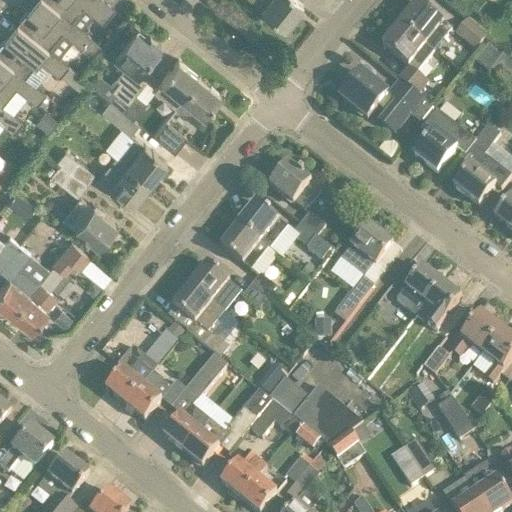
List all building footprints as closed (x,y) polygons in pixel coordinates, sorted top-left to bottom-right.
[(16,25),(20,28),(47,50),(48,50),(68,66),(48,49),(62,32),(91,56),(100,45),(71,21),(70,22),(43,0),(42,0),(43,1),(37,9),(36,8),(34,10),(35,10),(31,14),(27,11),(16,25)] [(43,0),(70,22),(71,21),(100,45),(71,21),(83,7),(103,24),(115,10),(102,0),(43,0)] [(296,0),(252,0),(262,8),(262,9),(284,27),(302,4),(296,0)] [(453,33),(419,6),(403,25),(428,47),(437,36),(445,43),(453,33)] [(467,24),(457,37),(477,53),(487,41),(467,24)] [(409,70),(400,81),(420,97),(429,86),(417,77),(435,55),(427,48),(428,47),(403,25),(383,49),(409,70)] [(20,28),(19,28),(20,29),(14,37),(13,36),(11,38),(8,42),(4,39),(0,44),(0,58),(24,78),(25,78),(45,95),(46,94),(25,77),(39,60),(59,77),(68,66),(48,50),(47,50),(20,28)] [(113,58),(124,67),(127,70),(111,91),(115,94),(110,101),(122,111),(136,94),(146,81),(137,74),(160,46),(150,37),(147,40),(135,30),(113,58)] [(489,48),(476,65),(493,78),(506,61),(489,48)] [(0,105),(1,107),(2,106),(22,123),(22,122),(2,105),(16,88),(36,105),(45,95),(25,78),(24,78),(0,58),(0,105)] [(154,91),(175,108),(199,77),(178,61),(154,91)] [(420,97),(400,81),(400,82),(402,84),(390,99),(388,98),(388,97),(362,76),(342,101),(368,122),(379,109),(389,116),(381,125),(395,136),(411,117),(422,126),(434,111),(418,98),(420,97)] [(221,95),(199,77),(175,108),(195,125),(202,116),(203,117),(221,95)] [(147,103),(136,94),(122,111),(133,120),(147,103)] [(139,125),(133,120),(122,111),(110,101),(101,112),(130,135),(139,125)] [(1,107),(0,105),(0,122),(13,133),(22,123),(2,106),(1,107)] [(457,154),(464,159),(471,150),(487,129),(486,129),(474,145),(435,115),(424,129),(432,135),(412,159),(437,179),(457,154)] [(162,125),(161,124),(153,135),(170,149),(174,152),(187,137),(166,120),(162,125)] [(481,157),(467,176),(454,192),(479,212),(496,190),(502,195),(511,181),(485,160),(501,140),(487,129),(471,150),(481,157)] [(136,138),(118,160),(149,184),(166,162),(136,138)] [(57,162),(60,164),(86,186),(95,175),(66,151),(57,162)] [(114,159),(97,180),(130,207),(149,184),(118,160),(117,161),(114,159)] [(86,186),(60,164),(51,176),(77,197),(86,186)] [(289,165),(270,188),(294,207),(295,206),(305,214),(323,193),(305,178),(305,177),(302,174),(301,175),(289,165)] [(75,228),(74,229),(98,249),(117,224),(93,205),(92,207),(79,197),(62,218),(75,228)] [(511,198),(494,221),(511,234),(511,198)] [(239,227),(271,252),(288,230),(257,205),(239,227)] [(310,217),(302,227),(318,240),(326,229),(310,217)] [(239,227),(221,249),(243,267),(243,266),(252,273),(269,251),(270,252),(271,252),(239,227)] [(298,243),(308,251),(307,252),(323,264),(333,252),(317,240),(318,240),(302,227),(292,239),(298,243)] [(375,289),(365,282),(375,269),(376,270),(394,248),(369,228),(341,264),(363,280),(335,318),(346,327),(375,289)] [(0,270),(0,271),(21,246),(20,246),(26,238),(19,232),(13,240),(10,238),(0,250),(0,270)] [(80,271),(90,258),(71,242),(53,265),(65,275),(73,265),(80,271)] [(0,288),(0,306),(12,316),(39,283),(20,267),(31,254),(21,246),(0,271),(9,278),(0,288)] [(208,265),(191,287),(227,315),(242,295),(230,286),(231,284),(208,265)] [(418,319),(442,285),(422,270),(397,304),(418,319)] [(261,277),(252,288),(269,302),(270,301),(287,314),(310,285),(303,279),(287,298),(261,277)] [(39,283),(12,316),(30,331),(57,298),(39,283)] [(462,300),(442,285),(418,319),(438,333),(462,300)] [(173,309),(193,325),(187,333),(217,357),(222,361),(230,350),(215,338),(221,330),(217,327),(227,315),(191,287),(173,309)] [(269,302),(252,288),(244,299),(261,312),(269,302)] [(480,316),(460,342),(451,355),(460,361),(470,349),(481,359),(501,332),(480,316)] [(511,362),(511,340),(501,332),(481,359),(494,369),(485,380),(494,387),(511,362)] [(451,360),(448,357),(439,351),(436,355),(424,371),(436,380),(451,360)] [(211,364),(187,393),(186,394),(199,405),(229,368),(221,362),(222,361),(217,357),(211,364)] [(107,392),(127,409),(155,375),(154,375),(153,376),(133,360),(107,392)] [(173,411),(186,394),(187,393),(177,385),(172,391),(164,385),(165,383),(155,375),(127,409),(146,424),(163,403),(172,411),(173,411)] [(331,450),(352,434),(364,426),(319,389),(310,400),(286,381),(271,400),(273,403),(274,404),(300,426),(331,450)] [(242,442),(251,431),(274,404),(273,403),(260,393),(229,431),(242,442)] [(484,396),(472,411),(482,419),(494,403),(484,396)] [(438,410),(460,443),(475,433),(452,400),(438,410)] [(300,426),(274,404),(251,431),(263,441),(275,426),(290,438),(300,426)] [(0,445),(0,444),(0,426),(10,414),(0,405),(0,445)] [(211,423),(200,414),(191,406),(165,439),(185,456),(202,435),(211,423)] [(204,471),(230,438),(211,423),(202,435),(185,456),(204,471)] [(52,448),(29,429),(12,451),(12,452),(0,466),(0,467),(9,475),(21,459),(34,470),(52,448)] [(296,442),(313,456),(322,444),(304,431),(296,442)] [(331,450),(344,471),(367,457),(352,434),(331,450)] [(408,457),(424,480),(435,472),(416,443),(404,451),(408,457)] [(222,486),(243,502),(260,481),(248,471),(263,453),(254,446),(222,486)] [(511,452),(501,458),(511,474),(511,452)] [(398,464),(412,487),(424,480),(408,457),(398,464)] [(49,511),(75,511),(76,511),(67,504),(89,478),(64,458),(38,490),(56,504),(49,511)] [(296,487),(309,469),(313,464),(306,459),(302,464),(300,462),(287,480),(296,487)] [(474,495),(475,494),(486,511),(504,511),(511,507),(511,502),(487,465),(464,480),(465,481),(474,495)] [(309,469),(296,487),(287,498),(296,505),(291,511),(328,511),(330,510),(308,493),(320,477),(309,469)] [(260,481),(243,502),(254,511),(265,511),(288,484),(279,477),(270,488),(260,481)] [(443,496),(453,511),(486,511),(475,494),(474,495),(465,481),(443,496)] [(76,511),(75,511),(128,511),(129,511),(107,493),(99,504),(94,503),(88,511),(81,506),(76,511)]
